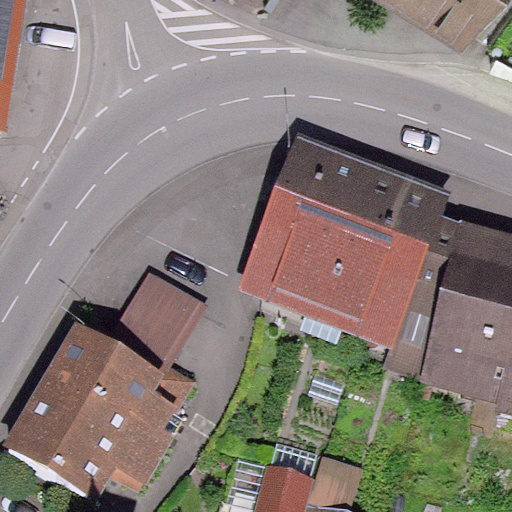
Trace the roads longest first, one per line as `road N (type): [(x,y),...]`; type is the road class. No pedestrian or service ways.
road 1 (primary): [(0,344),(77,213),(125,162),(186,117)]
road 2 (primary): [(186,117),(293,97),(418,118)]
road 3 (unclassified): [(186,117),(143,0)]
